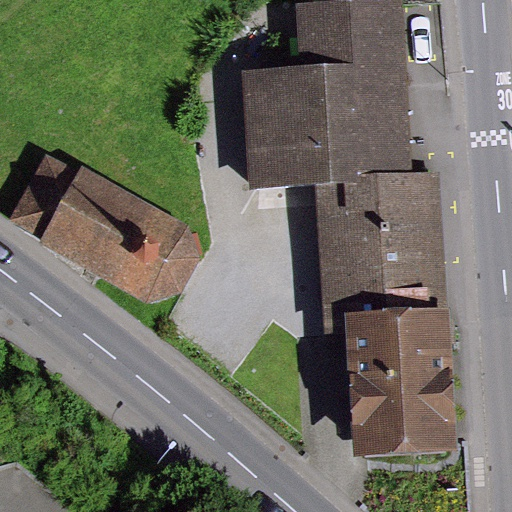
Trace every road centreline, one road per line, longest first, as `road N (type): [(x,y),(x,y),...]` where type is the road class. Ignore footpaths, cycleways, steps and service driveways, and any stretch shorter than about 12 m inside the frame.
road 1 (secondary): [(296,511),(170,398),(0,271)]
road 2 (residential): [(482,0),(511,340)]
